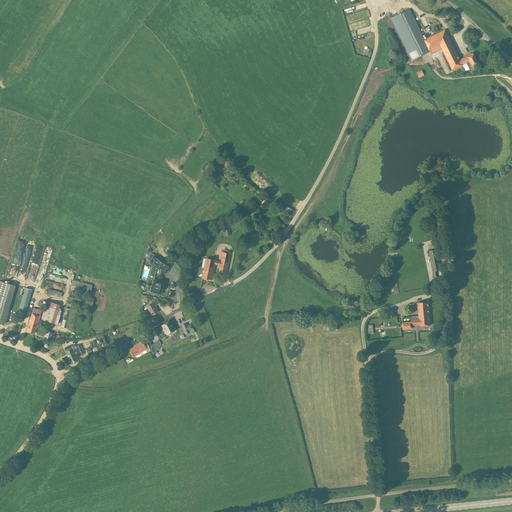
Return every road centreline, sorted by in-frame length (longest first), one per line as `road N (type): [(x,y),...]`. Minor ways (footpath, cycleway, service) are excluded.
road 1 (unclassified): [(63,374),(240,278),(279,239),(317,180),(377,43),(365,0)]
road 2 (track): [(311,505),(268,319),(279,239)]
road 3 (unknown): [(436,344),(372,353),(386,454),(378,511)]
road 4 (unknown): [(369,9),(406,4),(437,15),(461,43),(461,61)]
